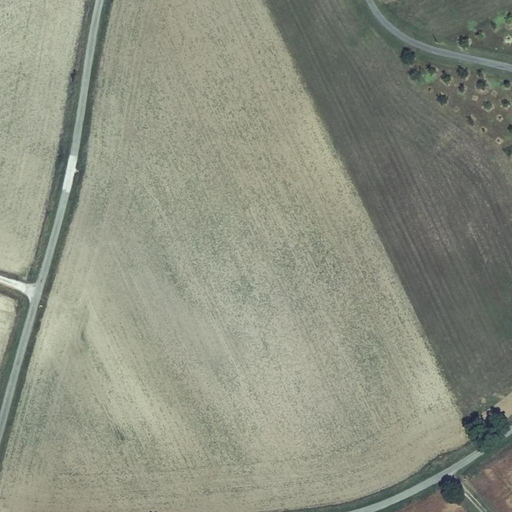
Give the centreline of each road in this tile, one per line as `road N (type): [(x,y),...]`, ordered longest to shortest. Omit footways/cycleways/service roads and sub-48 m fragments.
road 1 (unclassified): [(100,0),(64,201),(0,432)]
road 2 (unclassified): [(511,425),(446,470),(346,511)]
